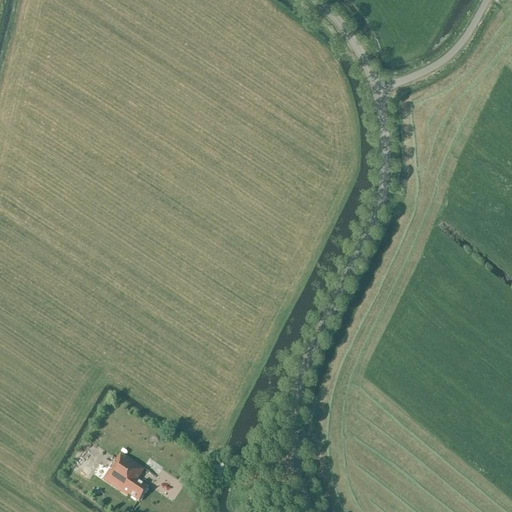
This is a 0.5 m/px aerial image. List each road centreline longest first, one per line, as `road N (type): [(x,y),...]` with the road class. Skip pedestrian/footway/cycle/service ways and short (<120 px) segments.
road 1 (tertiary): [(309,511),(294,457),(295,408),(304,368),(379,200),(385,149),(376,90)]
road 2 (unclassified): [(376,90),(443,66),(488,0)]
